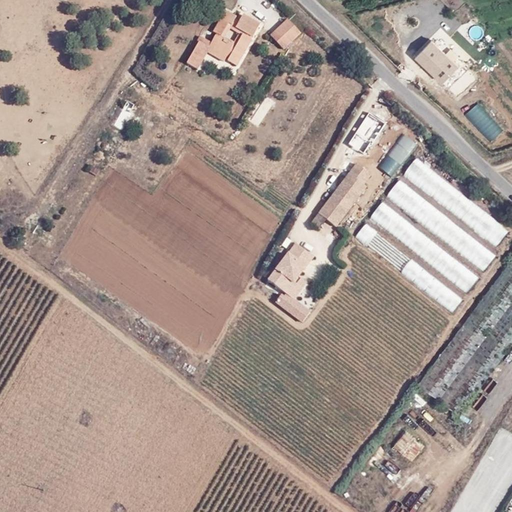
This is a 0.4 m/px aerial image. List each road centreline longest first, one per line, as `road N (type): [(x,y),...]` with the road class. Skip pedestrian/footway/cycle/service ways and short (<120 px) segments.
road 1 (track): [(345,511),(65,290),(0,404)]
road 2 (track): [(168,0),(32,216)]
road 3 (unclassified): [(397,85),(511,191)]
road 4 (unclassified): [(306,0),(397,85)]
